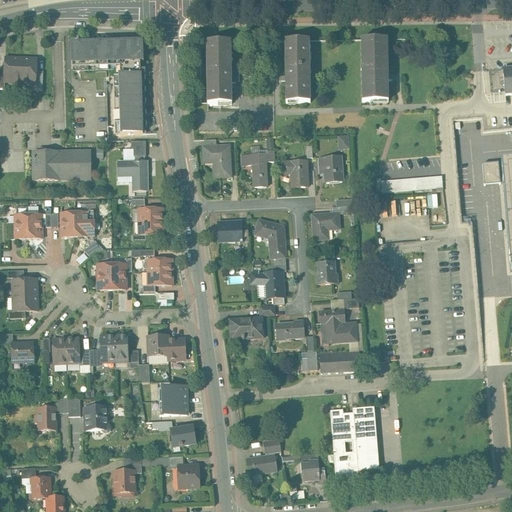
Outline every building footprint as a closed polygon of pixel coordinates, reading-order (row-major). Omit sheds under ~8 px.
[(310,104),(309,41),(285,42),(285,79),(281,79),(281,83),(285,83),(285,105),(310,104)] [(389,102),(389,41),(361,41),(361,102),(389,102)] [(139,42),(105,43),(106,68),(120,67),(140,67),(140,62),(143,62),(143,42),(139,42)] [(231,79),(231,42),(206,43),(207,105),(231,105),(231,84),(235,84),(235,79),(231,79)] [(72,69),(106,68),(105,43),(71,44),(72,69)] [(20,84),(21,62),(21,60),(5,59),(4,83),(20,84)] [(20,84),(25,84),(35,84),(36,61),(21,60),(20,84)] [(511,63),(506,64),(507,70),(503,70),(503,71),(505,96),(511,95),(511,63)] [(140,75),(140,67),(120,67),(120,76),(114,76),(116,135),(120,135),(143,135),(141,76),(140,75)] [(42,91),(43,80),(43,73),(36,73),(36,85),(35,85),(35,90),(35,91),(42,91)] [(338,137),(339,150),(350,150),(349,136),(338,137)] [(130,143),(131,147),(131,151),(133,151),(133,150),(146,150),(145,143),(130,143)] [(214,179),(231,178),(229,147),(216,148),(203,148),(204,164),(205,164),(205,160),(214,160),(214,179)] [(146,158),(146,154),(145,150),(133,150),(133,158),(146,158)] [(267,156),(241,156),(241,167),(252,167),(253,189),(266,188),(266,164),(274,163),(274,152),(267,153),(267,156)] [(58,153),(36,153),(33,153),(34,182),(59,182),(59,181),(91,181),(90,153),(58,153)] [(147,192),(146,168),(146,163),(144,163),(144,158),(134,158),(134,163),(117,163),(117,177),(132,177),(132,192),(147,192)] [(346,185),(345,158),(321,159),(322,175),(326,175),(326,185),(346,185)] [(511,160),(501,161),(502,178),(503,180),(503,183),(510,270),(511,270),(511,160)] [(491,163),(482,163),(484,185),(492,184),(500,184),(500,183),(503,183),(503,180),(502,178),(500,178),(499,162),(491,163)] [(311,190),(311,163),(284,163),(284,176),(292,176),(293,190),(311,190)] [(441,177),(381,181),(382,194),(442,190),(441,177)] [(428,207),(438,207),(437,195),(427,195),(428,207)] [(139,223),(163,223),(162,210),(139,210),(139,223)] [(61,215),(62,232),(62,238),(75,238),(74,214),(61,215)] [(75,238),(82,238),(94,238),(93,214),(74,214),(75,238)] [(16,240),(17,240),(29,240),(28,216),(15,216),(16,240)] [(29,240),(41,240),(42,240),(41,216),(28,216),(29,240)] [(343,216),(314,216),(315,242),(333,242),(332,232),(343,232),(343,216)] [(271,261),(288,261),(288,229),(261,220),(257,234),(271,239),(271,261)] [(220,242),(245,242),(245,222),(220,223),(220,242)] [(163,223),(143,223),(142,223),(139,223),(139,236),(163,236),(163,223)] [(6,226),(7,238),(7,240),(16,240),(15,225),(6,226)] [(103,251),(97,244),(95,242),(84,252),(89,257),(89,258),(96,252),(102,252),(103,251)] [(148,274),(165,274),(166,274),(172,274),(172,261),(148,261),(148,274)] [(338,286),(338,263),(319,263),(320,286),(338,286)] [(97,266),(98,292),(113,291),(112,265),(97,266)] [(113,291),(126,291),(125,273),(125,265),(112,265),(113,291)] [(268,298),(288,298),(287,273),(254,274),(254,286),(268,286),(268,298)] [(148,287),(167,287),(172,287),(172,274),(161,274),(148,274),(148,287)] [(13,297),(29,297),(37,296),(36,281),(12,282),(13,297)] [(174,306),(174,293),(157,293),(157,306),(174,306)] [(351,300),(351,293),(338,293),(338,301),(344,301),(344,309),(359,309),(359,300),(351,300)] [(37,297),(33,297),(13,298),(14,313),(37,312),(37,297)] [(261,315),(230,315),(230,340),(266,340),(265,316),(277,316),(277,307),(261,307),(261,315)] [(325,309),(325,345),(359,344),(358,323),(349,323),(348,309),(325,309)] [(308,323),(278,324),(278,342),(308,341),(308,323)] [(13,336),(5,336),(0,335),(0,345),(13,345),(13,336)] [(127,337),(122,337),(114,338),(115,361),(128,361),(127,337)] [(168,357),(168,338),(168,337),(166,337),(148,338),(148,357),(149,358),(150,358),(168,357)] [(101,338),(101,348),(102,362),(115,361),(114,338),(101,338)] [(66,341),(66,345),(66,346),(66,365),(80,364),(79,340),(66,341)] [(66,341),(59,341),(53,341),(54,365),(66,365),(66,341)] [(184,341),(174,341),(168,341),(169,355),(169,357),(168,357),(168,361),(185,360),(184,341)] [(12,345),(12,358),(12,359),(12,363),(33,363),(33,345),(12,345)] [(90,366),(92,366),(92,365),(99,365),(102,362),(101,351),(89,352),(90,366)] [(138,352),(134,352),(130,352),(131,364),(139,364),(138,352)] [(320,370),(320,372),(360,370),(359,354),(306,357),(306,371),(320,370)] [(139,366),(139,377),(140,384),(149,384),(149,366),(139,366)] [(189,388),(159,389),(159,403),(189,402),(189,388)] [(48,406),(48,408),(48,409),(55,409),(56,415),(68,414),(67,400),(57,401),(57,403),(54,406),(48,406)] [(80,400),(72,400),(67,401),(68,414),(68,415),(68,418),(80,418),(80,400)] [(189,402),(159,403),(160,417),(190,416),(189,402)] [(84,409),(85,430),(85,432),(102,431),(104,433),(108,433),(110,431),(110,428),(108,426),(107,408),(84,409)] [(35,423),(36,423),(38,424),(38,432),(56,431),(55,409),(38,410),(38,417),(35,418),(35,423)] [(379,471),(374,409),(353,411),(353,414),(343,415),(342,411),(330,412),(333,452),(335,452),(335,454),(334,454),(336,481),(353,480),(353,476),(358,476),(358,473),(379,471)] [(173,431),(173,423),(158,424),(158,430),(158,432),(170,432),(173,431)] [(180,448),(193,446),(195,445),(192,428),(173,431),(170,432),(173,447),(179,447),(180,448)] [(279,441),(263,444),(265,456),(281,453),(279,441)] [(274,456),(245,460),(248,477),(277,472),(274,456)] [(300,458),(302,481),(319,480),(318,469),(317,457),(300,458)] [(141,460),(141,468),(169,467),(169,469),(177,468),(177,466),(184,466),(184,459),(169,459),(141,460)] [(135,475),(142,475),(141,468),(141,460),(125,460),(126,473),(135,472),(135,475)] [(177,468),(178,491),(200,490),(199,466),(184,466),(177,466),(177,468)] [(21,470),(21,472),(21,473),(22,480),(36,479),(35,470),(21,470)] [(135,472),(126,473),(114,473),(114,487),(113,487),(113,497),(122,497),(123,498),(134,498),(134,495),(136,494),(135,475),(135,472)] [(47,479),(40,479),(33,480),(33,499),(50,499),(50,491),(48,489),(47,479)] [(299,498),(297,482),(288,483),(289,499),(299,498)] [(63,511),(63,498),(55,499),(48,499),(48,511),(63,511)]
